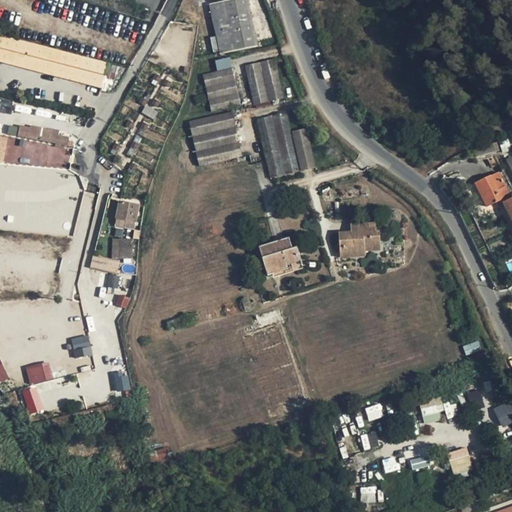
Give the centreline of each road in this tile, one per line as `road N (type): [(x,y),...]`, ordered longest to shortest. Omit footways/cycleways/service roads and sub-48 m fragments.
road 1 (residential): [(511,351),(440,203),(414,174),(329,116),(287,0)]
road 2 (unclassified): [(172,0),(82,160)]
